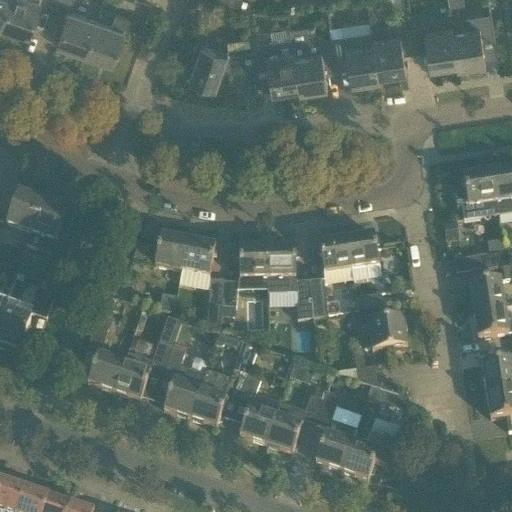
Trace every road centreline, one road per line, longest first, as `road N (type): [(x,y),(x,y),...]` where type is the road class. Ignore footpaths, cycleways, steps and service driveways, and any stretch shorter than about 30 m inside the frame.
road 1 (residential): [(407,190),(272,213),(175,202),(107,177)]
road 2 (residential): [(282,511),(0,414)]
road 3 (residential): [(131,102),(208,125),(407,125)]
road 4 (residential): [(451,416),(407,190)]
road 5 (residential): [(0,66),(131,102)]
